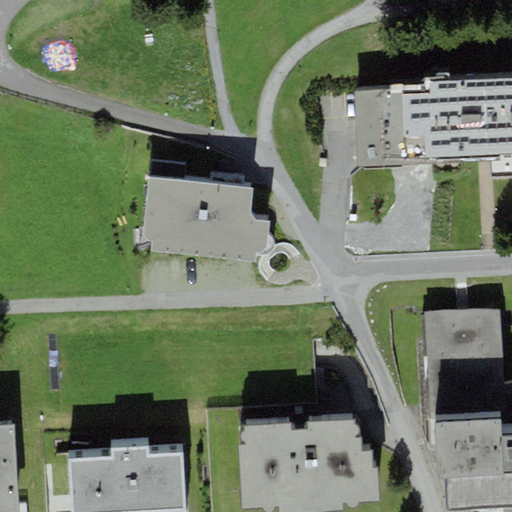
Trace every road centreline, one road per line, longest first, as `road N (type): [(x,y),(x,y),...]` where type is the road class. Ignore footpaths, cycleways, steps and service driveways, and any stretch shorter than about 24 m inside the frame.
road 1 (residential): [(342,285),(320,294),(0,310)]
road 2 (residential): [(342,285),(429,511)]
road 3 (residential): [(233,130),(262,149),(342,285)]
road 4 (residential): [(511,263),(368,272),(342,285)]
